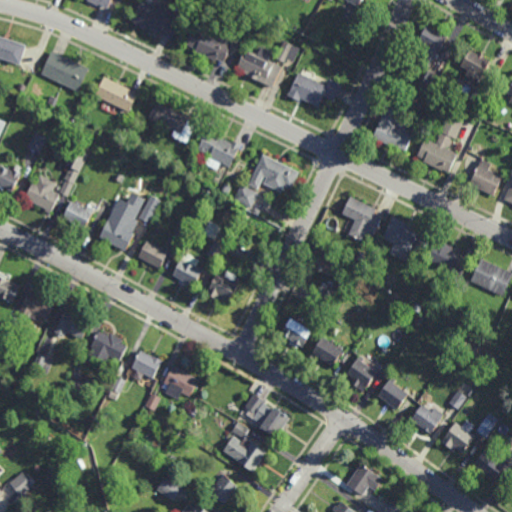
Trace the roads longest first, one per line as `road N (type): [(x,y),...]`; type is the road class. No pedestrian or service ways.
road 1 (residential): [(511,239),(76,28),(0,3)]
road 2 (residential): [(473,511),(275,376),(0,228)]
road 3 (residential): [(410,0),(241,356)]
